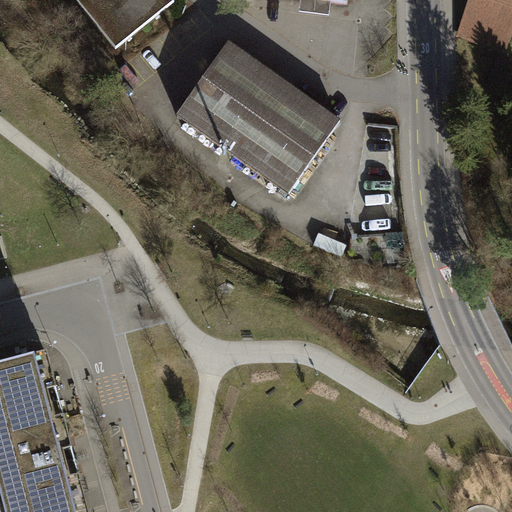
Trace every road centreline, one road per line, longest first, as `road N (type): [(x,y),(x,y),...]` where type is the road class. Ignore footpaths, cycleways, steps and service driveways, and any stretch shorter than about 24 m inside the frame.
road 1 (residential): [(424,0),(437,233),(476,348),(511,405)]
road 2 (residential): [(0,328),(81,307),(104,328),(152,511)]
